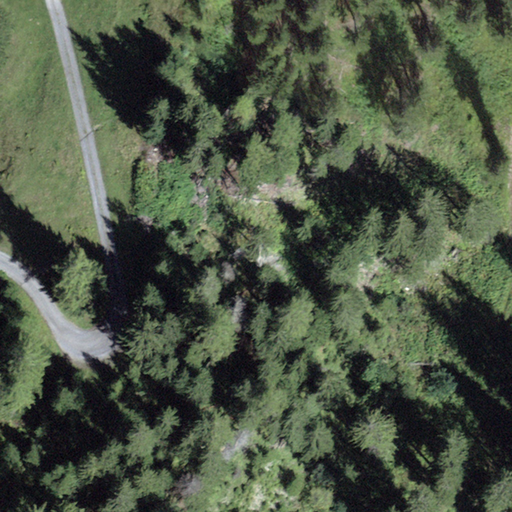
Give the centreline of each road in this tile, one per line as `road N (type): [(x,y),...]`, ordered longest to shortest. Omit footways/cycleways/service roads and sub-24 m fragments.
road 1 (track): [(53,0),(118,317),(112,343),(80,352),(0,259)]
road 2 (track): [(454,511),(511,297)]
